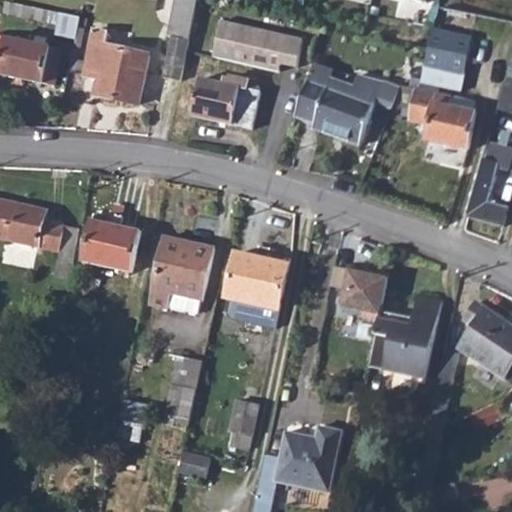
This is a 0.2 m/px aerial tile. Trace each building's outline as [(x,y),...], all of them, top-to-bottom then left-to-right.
[(177,0),(174,16),(195,21),(199,0),(177,0)] [(8,2),(6,12),(64,29),(67,15),(29,6),(8,2)] [(67,15),(64,29),(63,46),(68,48),(68,52),(74,54),(82,19),(67,15)] [(174,16),(168,38),(174,39),(189,43),(195,21),(174,16)] [(304,39),(221,20),(213,57),(277,72),(279,64),(297,68),(304,39)] [(434,29),(430,49),(468,57),(472,37),(434,29)] [(93,33),(85,78),(98,81),(95,97),(139,107),(149,58),(106,49),(108,37),(93,33)] [(0,37),(0,75),(19,80),(26,81),(53,88),(62,52),(47,49),(49,41),(38,39),(36,46),(0,37)] [(174,39),(166,78),(182,82),(190,43),(189,43),(174,39)] [(430,49),(427,67),(464,76),(468,57),(430,49)] [(427,67),(426,70),(424,83),(461,91),(464,76),(427,67)] [(333,76),(312,71),(309,82),(330,90),(330,88),(333,76)] [(309,82),(297,120),(318,127),(315,132),(361,148),(377,105),(392,110),(400,88),(387,84),(369,81),(358,78),(354,96),(331,88),(330,90),(309,82)] [(247,93),(230,88),(200,81),(192,119),(252,132),(260,96),(247,93)] [(232,81),(230,88),(247,93),(249,85),(232,81)] [(400,88),(390,117),(401,121),(407,106),(413,108),(411,123),(432,129),(429,144),(469,153),(477,115),(475,114),(442,107),(444,97),(401,86),(400,88)] [(444,97),(442,107),(475,114),(478,105),(444,97)] [(511,98),(505,97),(501,111),(511,114),(511,98)] [(511,150),(491,144),(469,218),(501,227),(507,208),(488,203),(498,169),(508,171),(511,156),(511,150)] [(0,201),(0,238),(62,252),(57,277),(72,281),(81,230),(46,222),(36,220),(38,210),(0,201)] [(38,210),(36,220),(46,222),(48,212),(38,210)] [(96,217),(86,264),(133,275),(142,233),(122,229),(123,224),(96,217)] [(169,311),(169,310),(173,296),(190,300),(205,303),(216,251),(166,241),(154,308),(169,311)] [(242,255),(233,299),(236,299),(233,315),(237,320),(280,329),(294,259),(262,252),(261,259),(242,255)] [(347,294),(351,273),(336,270),(332,291),(347,294)] [(383,313),(390,277),(375,273),(374,278),(351,273),(347,294),(343,310),(364,315),(363,321),(381,324),(383,313)] [(173,296),(169,310),(187,314),(190,300),(173,296)] [(381,324),(371,370),(427,382),(444,305),(420,300),(416,320),(383,313),(381,324)] [(463,350),(511,382),(511,325),(481,303),(467,321),(477,328),(463,350)] [(446,351),(432,414),(443,416),(454,367),(456,367),(458,354),(446,351)] [(172,394),(167,419),(190,424),(204,364),(187,360),(180,390),(173,389),(172,394)] [(243,407),(261,411),(268,379),(250,374),(243,407)] [(128,398),(118,444),(142,449),(152,403),(128,398)] [(502,402),(475,415),(481,430),(509,419),(502,402)] [(432,414),(428,438),(444,430),(447,417),(443,416),(432,414)] [(421,467),(415,496),(431,492),(444,430),(428,438),(421,467)] [(267,460),(255,511),(272,511),(278,487),(330,497),(342,435),(320,431),(318,443),(286,437),(280,463),(267,460)] [(185,451),(180,471),(207,477),(212,457),(185,451)] [(456,485),(431,492),(434,507),(459,501),(456,485)]
